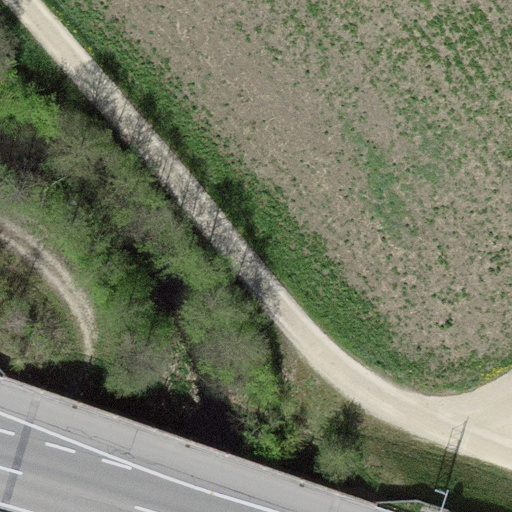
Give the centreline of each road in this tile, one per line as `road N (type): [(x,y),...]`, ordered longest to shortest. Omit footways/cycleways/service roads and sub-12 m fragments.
road 1 (track): [(511,446),(417,409),(337,353),(26,0)]
road 2 (track): [(0,226),(67,282),(88,329),(87,400),(51,511)]
road 3 (track): [(337,353),(304,511)]
road 4 (motorway): [(150,511),(0,467)]
